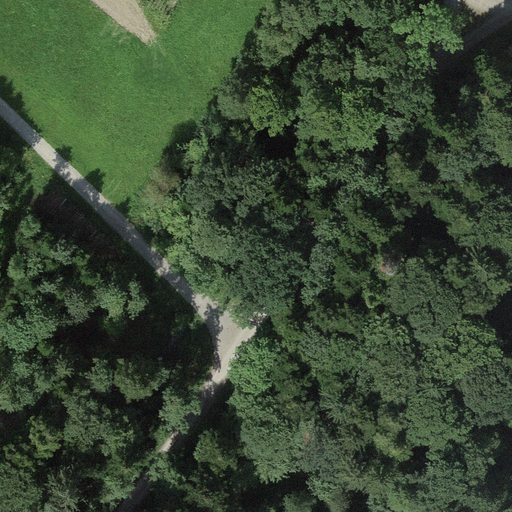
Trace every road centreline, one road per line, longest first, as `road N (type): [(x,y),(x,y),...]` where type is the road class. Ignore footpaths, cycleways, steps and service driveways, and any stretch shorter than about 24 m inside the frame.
road 1 (track): [(511,12),(424,70),(124,511)]
road 2 (track): [(0,104),(245,338)]
